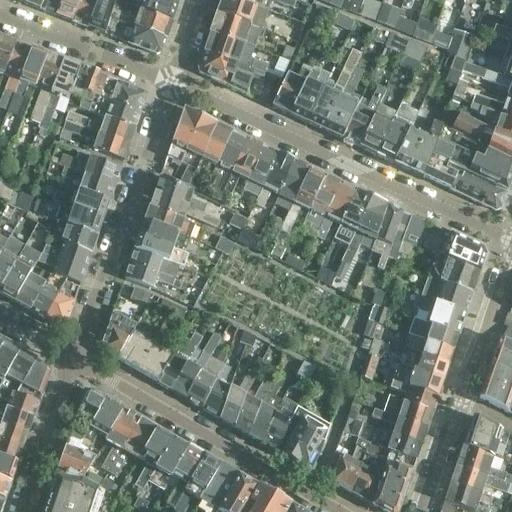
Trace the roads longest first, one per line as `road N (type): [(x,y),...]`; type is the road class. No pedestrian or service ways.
road 1 (residential): [(170,83),(511,242)]
road 2 (residential): [(339,511),(72,358)]
road 3 (residential): [(170,83),(72,358)]
road 4 (residential): [(0,16),(170,83)]
road 5 (residential): [(72,358),(35,445),(21,511)]
road 6 (residential): [(459,398),(511,253)]
road 7 (residential): [(420,511),(459,398)]
